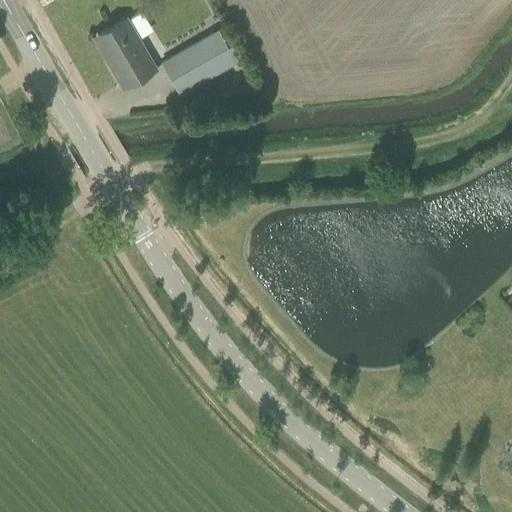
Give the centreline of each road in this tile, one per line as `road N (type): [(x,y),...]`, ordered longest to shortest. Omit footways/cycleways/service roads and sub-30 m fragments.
road 1 (tertiary): [(403,511),(253,387),(207,338),(1,0)]
road 2 (track): [(115,193),(144,172),(175,165),(426,141),(477,121),(511,84)]
